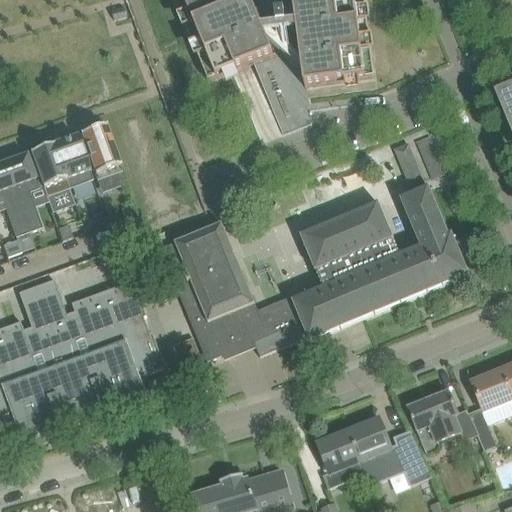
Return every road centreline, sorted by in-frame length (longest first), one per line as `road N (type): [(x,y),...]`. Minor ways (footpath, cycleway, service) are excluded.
road 1 (unclassified): [(0,489),(275,410),(511,322)]
road 2 (residential): [(462,80),(202,188)]
road 3 (residential): [(0,280),(139,230)]
road 4 (residential): [(511,207),(462,80)]
